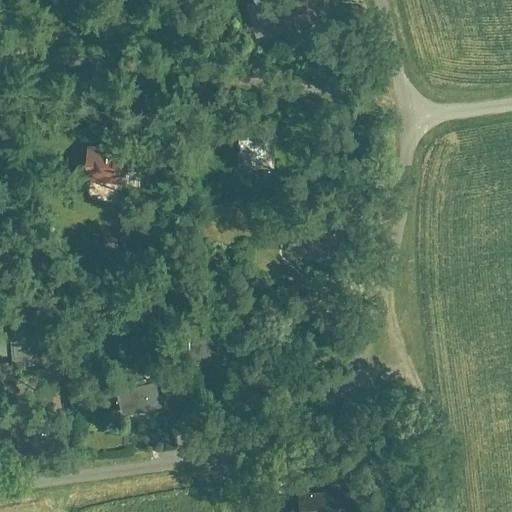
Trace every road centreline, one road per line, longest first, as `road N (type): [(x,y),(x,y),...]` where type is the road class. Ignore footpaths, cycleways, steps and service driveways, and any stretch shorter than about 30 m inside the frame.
road 1 (unclassified): [(0,485),(260,448),(296,435),(338,401),(373,336),(402,229),(408,116)]
road 2 (residential): [(0,41),(369,80)]
